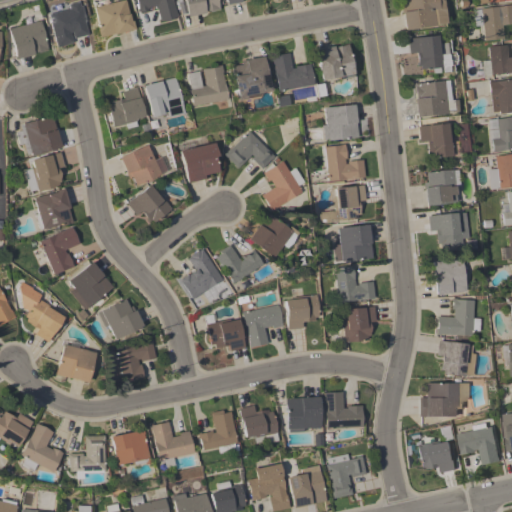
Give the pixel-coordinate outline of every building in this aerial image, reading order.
[(120,0),(124,0),(129,21),(131,20),(133,29),(113,34),(113,33),(99,37),(97,27),(98,26),(93,7),(120,0)] [(135,0),(171,0),(176,16),(172,17),(173,19),(164,21),(163,20),(159,21),(155,5),(146,8),(147,9),(138,11),(135,0)] [(216,0),(218,10),(209,12),(208,10),(204,11),(204,13),(186,16),(182,0),(216,0)] [(441,0),(444,23),(433,24),(433,26),(403,30),(398,0),(441,0)] [(72,7),(82,5),(84,17),(85,16),(87,22),(73,25),(72,23),(70,23),(74,43),(72,43),(72,44),(64,46),(63,46),(55,47),(52,33),(47,34),(45,23),(49,22),(47,14),(50,13),(48,4),(58,2),(59,4),(71,1),(72,7)] [(511,23),(501,25),(502,39),(483,41),(481,25),(474,26),(472,10),(479,9),(479,8),(511,4),(511,23)] [(39,20),(47,50),(37,53),(37,51),(32,53),(33,54),(15,59),(7,29),(39,20)] [(406,38),(435,35),(435,43),(445,42),(447,59),(439,60),(440,67),(437,67),(438,73),(430,73),(430,68),(418,69),(418,66),(414,66),(414,62),(415,62),(414,52),(407,53),(406,38)] [(332,46),(332,47),(347,44),(352,74),(319,80),(314,49),(332,46)] [(487,46),(506,44),(507,57),(511,56),(511,72),(490,75),(487,46)] [(276,91),(269,56),(287,53),(290,68),(293,68),(293,66),(308,63),(308,66),(311,85),(276,91)] [(245,99),(236,100),(235,93),(233,93),(231,81),(232,81),(230,66),(240,64),(239,60),(262,56),(268,91),(244,95),(245,99)] [(225,99),(225,103),(203,107),(202,104),(190,106),(187,88),(188,88),(185,73),(197,71),(199,86),(203,85),(200,68),(220,65),(221,72),(226,99),(225,99)] [(141,85),(173,77),(182,113),(167,117),(165,111),(160,112),(161,113),(149,116),(141,85)] [(511,79),(511,112),(498,114),(498,111),(491,112),(489,95),(488,95),(487,82),(511,79)] [(449,100),(451,99),(452,112),(445,112),(445,114),(414,117),(412,99),(414,98),(414,93),(412,93),(412,84),(447,80),(449,100)] [(135,88),(143,116),(134,119),(135,121),(134,121),(135,126),(125,129),(124,124),(111,127),(106,106),(110,105),(109,101),(121,98),(120,92),(135,88)] [(320,125),(324,125),(322,107),(353,104),(356,137),(325,141),(325,139),(322,140),(320,125)] [(30,153),(25,154),(22,144),(18,145),(14,132),(19,130),(18,125),(51,115),(60,147),(30,155),(30,153)] [(495,119),(511,116),(511,149),(491,152),(490,139),(497,138),(495,119)] [(416,126),(445,123),(447,137),(449,136),(451,156),(430,158),(430,153),(426,154),(425,141),(418,142),(416,126)] [(250,158),(252,156),(250,154),(236,168),(222,154),(228,149),(229,150),(249,129),(258,128),(265,136),(268,147),(265,149),(272,156),(263,165),(264,166),(261,169),(250,158)] [(213,142),(216,156),(213,157),(217,171),(202,175),(203,178),(185,182),(178,151),(213,142)] [(323,147),(340,145),(340,144),(343,144),(345,158),(343,158),(343,164),(346,163),(346,161),(361,160),(363,177),(326,181),(323,147)] [(153,160),(159,157),(166,171),(134,185),(130,176),(127,178),(118,158),(146,145),(153,160)] [(23,170),(32,168),(30,162),(31,162),(30,159),(59,152),(63,166),(56,168),(60,181),(57,182),(58,186),(37,192),(36,189),(28,191),(23,170)] [(511,186),(488,189),(486,169),(495,168),(493,156),(511,154),(511,186)] [(269,179),(267,181),(262,172),(280,161),(299,192),(273,207),(274,208),(269,211),(260,195),(273,187),(269,179)] [(451,170),(455,202),(424,205),(422,182),(425,182),(424,173),(451,170)] [(170,209),(152,223),(150,220),(147,222),(145,219),(145,218),(139,210),(133,214),(125,203),(148,184),(159,199),(161,198),(170,209)] [(363,200),(357,201),(359,214),(355,214),(356,218),(318,222),(317,212),(333,211),(331,197),(334,196),(333,188),(362,185),(363,200)] [(34,215),(37,214),(32,198),(55,192),(55,190),(62,188),(71,222),(60,225),(60,224),(41,229),(41,228),(38,229),(34,215)] [(511,191),(511,224),(501,226),(500,213),(503,212),(503,207),(507,207),(505,192),(511,191)] [(280,244),(270,258),(246,239),(254,228),(253,227),(264,212),(290,231),(289,232),(292,235),(289,242),(284,247),(280,244)] [(426,216),(455,212),(456,221),(458,220),(461,245),(439,248),(439,244),(436,244),(434,230),(428,231),(426,216)] [(331,245),(338,244),(336,228),(367,225),(370,258),(340,262),(340,261),(333,261),(331,245)] [(38,241),(70,227),(78,243),(63,250),(64,253),(66,253),(72,266),(52,274),(38,241)] [(231,283),(213,257),(219,253),(217,251),(227,244),(238,261),(240,259),(239,258),(251,249),(254,253),(253,254),(260,264),(231,283)] [(185,259),(200,249),(220,279),(190,299),(178,281),(189,273),(191,275),(194,272),(185,259)] [(464,291),(440,294),(440,295),(435,295),(431,261),(437,261),(438,262),(461,259),(464,291)] [(68,292),(72,288),(66,281),(90,261),(111,287),(83,310),(68,292)] [(354,286),(357,285),(356,283),(371,281),(373,298),(337,303),(333,268),(351,266),(354,286)] [(0,291),(13,317),(0,323),(0,291)] [(286,329),(283,301),(301,299),(300,296),(314,295),(317,316),(313,317),(313,320),(300,322),(301,327),(286,329)] [(56,310),(54,312),(62,317),(46,342),(33,334),(37,328),(25,321),(27,318),(24,317),(36,298),(56,310)] [(471,318),(479,318),(478,331),(471,331),(470,336),(438,334),(438,335),(434,335),(434,329),(436,329),(436,322),(435,322),(435,316),(452,317),(452,309),(450,309),(450,305),(451,305),(452,302),(450,302),(450,298),(456,298),(455,299),(472,300),(471,318)] [(96,313),(124,299),(130,312),(134,310),(141,326),(114,339),(107,325),(103,327),(96,313)] [(276,304),(280,326),(271,328),(271,326),(262,328),(266,344),(248,347),(247,343),(241,312),(276,304)] [(374,321),(367,322),(369,335),(366,336),(366,340),(344,342),(344,339),(343,339),(341,318),(344,318),(343,309),(372,306),(374,321)] [(228,351),(227,345),(214,348),(213,345),(209,346),(204,324),(205,324),(204,316),(210,315),(212,322),(236,317),(237,319),(244,347),(228,351)] [(142,378),(122,383),(115,348),(150,341),(154,358),(139,361),(139,359),(136,359),(137,365),(139,364),(142,378)] [(437,341),(471,345),(470,353),(474,354),(471,375),(464,374),(464,377),(442,374),(442,370),(440,370),(441,356),(435,355),(437,341)] [(511,343),(501,345),(504,377),(511,376),(511,343)] [(94,352),(86,382),(54,374),(62,344),(94,352)] [(466,400),(461,400),(461,409),(456,409),(456,416),(427,416),(427,417),(417,417),(418,398),(425,398),(425,382),(467,383),(466,400)] [(341,408),(345,408),(345,406),(360,405),(361,427),(324,428),(323,397),(322,397),(322,392),(340,392),(341,408)] [(287,432),(286,429),(285,429),(284,398),(317,397),(319,428),(301,428),(301,432),(287,432)] [(252,405),(253,412),(258,410),(266,410),(267,412),(270,411),(277,441),(265,444),(264,441),(254,443),(252,435),(244,437),(237,408),(252,405)] [(200,450),(198,437),(196,437),(196,433),(210,430),(211,433),(213,432),(209,413),(221,410),(221,413),(229,411),(230,416),(229,416),(235,443),(200,450)] [(5,442),(2,447),(0,445),(0,413),(1,414),(3,411),(14,418),(17,413),(31,422),(15,446),(8,442),(7,444),(5,442)] [(511,451),(505,452),(504,438),(502,438),(501,422),(502,422),(501,414),(511,412),(511,451)] [(170,437),(178,435),(177,433),(187,431),(192,452),(171,457),(173,465),(164,467),(162,459),(157,460),(150,430),(149,430),(148,425),(166,421),(170,437)] [(472,430),(471,426),(484,423),(485,427),(491,426),(498,461),(481,465),(477,449),(473,450),(473,452),(460,455),(455,434),(472,430)] [(44,446),(50,449),(51,448),(61,453),(59,457),(59,456),(51,472),(35,464),(31,472),(19,466),(23,458),(18,455),(27,438),(28,438),(33,428),(32,428),(34,424),(38,426),(39,424),(48,428),(47,430),(51,432),(44,446)] [(109,441),(108,437),(141,429),(142,434),(141,434),(146,458),(142,459),(143,462),(132,465),(131,461),(115,465),(109,441)] [(67,471),(66,458),(65,454),(81,453),(81,456),(83,456),(82,436),(102,435),(103,443),(102,443),(103,470),(67,471)] [(439,473),(438,466),(424,469),(424,467),(420,467),(416,445),(419,444),(419,445),(438,441),(439,443),(448,441),(451,459),(452,458),(454,470),(439,473)] [(346,453),(347,460),(355,458),(355,457),(360,456),(364,474),(350,477),(349,474),(346,475),(350,494),(331,498),(330,493),(331,493),(325,464),(326,464),(325,458),(346,453)] [(278,463),(288,508),(271,511),(267,497),(270,497),(269,494),(264,495),(264,497),(251,500),(246,480),(255,478),(253,469),(278,463)] [(292,508),(285,478),(302,474),(301,470),(316,466),(324,501),(292,508)] [(228,480),(229,486),(240,484),(244,505),(240,506),(241,509),(228,511),(212,511),(208,493),(217,491),(215,483),(228,480)] [(182,487),(184,497),(204,493),(207,511),(174,511),(170,490),(182,487)] [(140,495),(142,502),(164,498),(166,511),(131,511),(130,505),(131,505),(129,497),(140,495)] [(0,511),(0,498),(15,502),(14,504),(15,505),(13,511),(0,511)] [(118,511),(126,511),(107,511),(105,506),(116,503),(118,511)]
